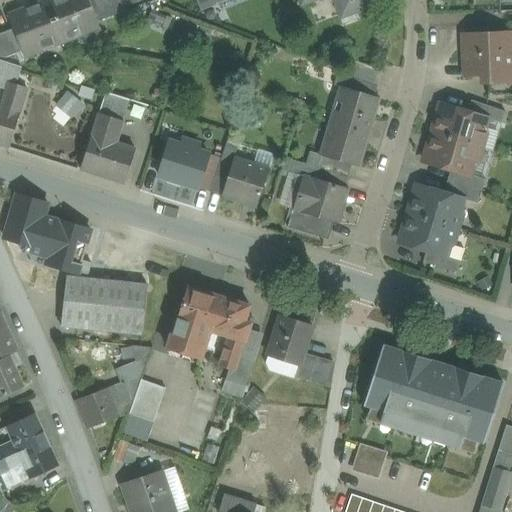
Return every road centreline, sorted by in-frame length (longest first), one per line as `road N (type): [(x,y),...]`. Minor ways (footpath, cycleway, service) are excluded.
road 1 (secondary): [(0,170),(346,283)]
road 2 (residential): [(417,0),(408,89),(346,283)]
road 3 (residential): [(99,511),(0,261)]
road 4 (residential): [(323,511),(360,288)]
road 5 (secondary): [(360,288),(511,335)]
